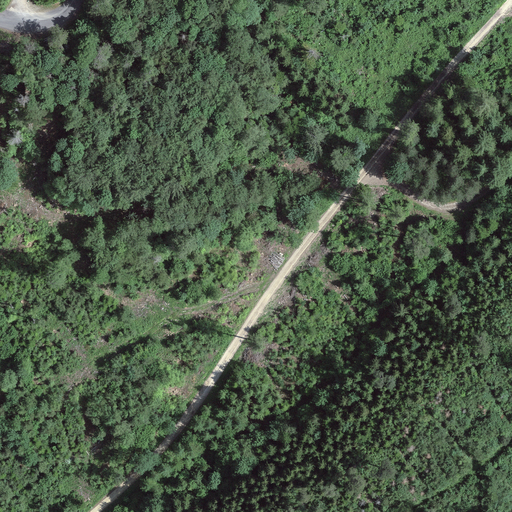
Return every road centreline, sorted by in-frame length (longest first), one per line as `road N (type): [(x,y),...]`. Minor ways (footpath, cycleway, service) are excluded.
road 1 (track): [(95,511),(153,461),(339,201),(511,0)]
road 2 (track): [(372,162),(442,207),(461,204),(511,170)]
